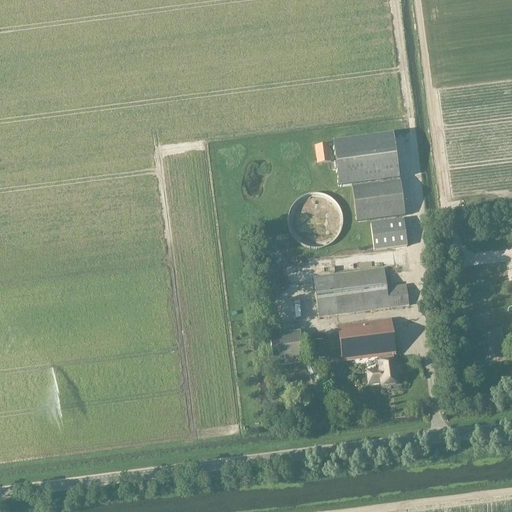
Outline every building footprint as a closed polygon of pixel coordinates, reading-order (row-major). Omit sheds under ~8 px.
[(357,222),(403,216),(391,135),(333,143),(336,163),(331,164),(332,171),(337,170),(339,188),(352,186),(357,222)] [(328,144),(316,146),(318,164),(330,162),(328,144)] [(342,225),(342,222),(342,218),(341,215),(340,212),(339,209),(337,206),(335,203),(332,200),(329,198),(325,196),(322,195),(318,194),(314,194),(311,194),(307,195),(304,196),(301,197),(299,199),(296,201),(294,203),(292,206),(290,209),(288,212),(287,216),(287,220),(287,224),(287,227),(289,231),(290,235),(292,238),(294,240),(297,243),(299,245),(302,246),(304,247),(307,248),(311,249),(314,249),(318,249),(322,248),(325,247),(329,245),(332,243),(335,240),(337,237),(339,234),(340,231),(341,228),(342,225)] [(370,224),(374,251),(407,246),(403,220),(370,224)] [(383,269),(313,278),(318,318),(408,306),(405,286),(386,288),(383,269)] [(390,320),(337,327),(342,362),(378,357),(393,356),(395,355),(390,320)] [(481,334),(483,348),(497,346),(495,332),(481,334)] [(301,342),(270,345),(273,366),(303,363),(301,342)] [(379,370),(372,371),(370,373),(370,376),(370,378),(370,380),(371,382),(373,383),(381,382),(381,386),(397,384),(396,373),(400,372),(399,367),(395,367),(394,362),(393,356),(378,357),(379,363),(378,363),(379,370)]
